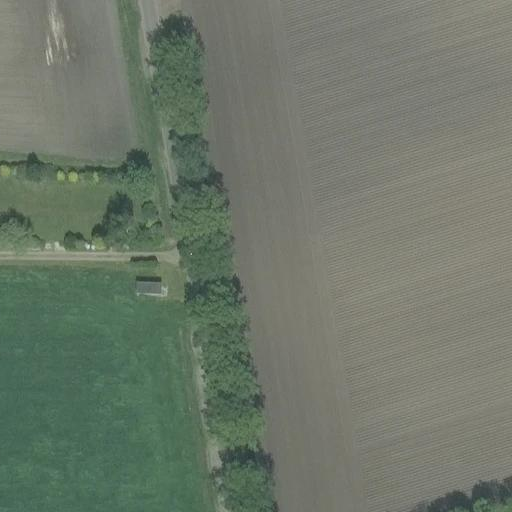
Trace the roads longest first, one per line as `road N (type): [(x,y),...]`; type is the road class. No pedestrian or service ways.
road 1 (residential): [(237,511),(147,0)]
road 2 (track): [(191,255),(0,252)]
